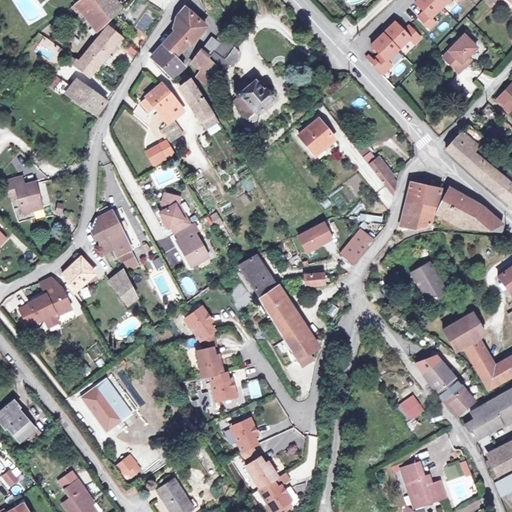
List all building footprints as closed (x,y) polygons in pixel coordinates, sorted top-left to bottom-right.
[(108,23),(91,0),(79,0),(76,3),(98,33),(108,23)] [(91,0),(108,23),(121,9),(114,0),(91,0)] [(418,14),(431,27),(439,20),(434,14),(442,6),(449,0),(453,0),(455,2),(457,0),(420,0),(422,2),(426,6),(418,14)] [(206,26),(185,7),(176,16),(172,30),(175,33),(162,46),(175,58),(190,42),(189,42),(195,35),(197,38),(203,32),(206,26)] [(372,49),(366,55),(383,73),(390,65),(385,60),(397,50),(409,38),(414,44),(420,38),(407,24),(401,29),(397,25),(393,21),(374,39),(378,43),(382,47),(376,53),(372,49)] [(122,37),(109,26),(80,62),(77,60),(73,66),(89,78),(94,72),(97,75),(100,71),(97,68),(122,37)] [(448,52),(442,58),(458,73),(464,67),(460,63),(466,58),(476,48),(463,36),(448,51),(448,52)] [(235,48),(223,40),(217,48),(210,58),(209,59),(217,67),(216,75),(223,75),(230,64),(233,65),(236,63),(238,61),(239,58),(240,56),(239,54),(238,51),(235,48)] [(210,58),(217,48),(208,41),(201,51),(210,58)] [(175,58),(162,46),(151,58),(173,78),(184,67),(175,58)] [(201,51),(192,63),(215,80),(216,75),(217,67),(209,59),(210,58),(201,51)] [(464,67),(469,61),(466,58),(460,63),(464,67)] [(107,101),(77,80),(72,87),(62,80),(53,91),(63,98),(66,94),(96,116),(107,101)] [(191,80),(182,86),(190,100),(188,102),(201,122),(213,115),(191,80)] [(236,98),(238,99),(232,103),(247,120),(255,114),(256,115),(274,100),(273,98),(274,97),(273,93),(271,90),(267,90),(265,89),(264,91),(255,80),(241,92),(239,91),(237,91),(235,92),(234,94),(235,96),(236,98)] [(161,85),(146,98),(155,109),(169,124),(174,121),(183,112),(161,85)] [(511,106),(511,97),(507,92),(498,102),(507,111),(511,106)] [(155,109),(146,98),(139,104),(148,114),(155,109)] [(218,122),(213,115),(201,122),(205,130),(218,122)] [(174,121),(169,124),(160,131),(168,145),(184,134),(174,121)] [(317,121),(299,136),(314,155),(325,146),(326,148),(336,140),(325,128),(324,130),(317,121)] [(485,139),(469,125),(446,149),(480,179),(490,166),(474,153),(485,139)] [(328,150),(326,148),(325,146),(314,155),(317,159),(328,150)] [(157,148),(147,154),(155,168),(165,161),(157,148)] [(376,161),(371,155),(365,160),(394,198),(397,186),(377,160),(376,161)] [(511,183),(490,166),(480,179),(511,206),(511,183)] [(23,178),(8,181),(11,195),(17,194),(22,214),(33,211),(33,209),(41,207),(35,184),(25,187),(23,178)] [(441,189),(410,183),(400,226),(416,227),(417,229),(429,226),(431,226),(441,189)] [(482,209),(449,190),(436,215),(462,228),(470,229),(482,209)] [(178,198),(165,194),(162,205),(165,211),(160,215),(168,230),(172,229),(175,235),(191,226),(187,219),(183,221),(175,206),(178,198)] [(180,199),(178,198),(175,206),(183,221),(187,219),(179,204),(180,199)] [(102,209),(96,212),(96,219),(95,224),(94,228),(91,232),(104,256),(114,251),(124,271),(137,263),(131,250),(111,211),(105,214),(102,209)] [(502,226),(482,209),(470,229),(500,232),(502,226)] [(359,214),(359,221),(381,223),(382,216),(359,214)] [(217,216),(211,218),(217,228),(222,225),(217,216)] [(323,224),(299,237),(307,252),(332,239),(323,224)] [(191,226),(175,235),(179,242),(195,233),(198,232),(194,225),(191,226)] [(195,233),(179,242),(177,243),(191,269),(209,259),(195,233)] [(366,235),(347,259),(354,265),(373,241),(366,235)] [(256,257),(240,267),(259,299),(276,288),(256,257)] [(151,261),(156,269),(162,265),(158,258),(151,261)] [(81,259),(62,276),(73,293),(90,279),(95,274),(81,259)] [(439,280),(429,263),(410,274),(428,305),(444,296),(436,282),(439,280)] [(511,267),(497,277),(510,295),(511,294),(511,267)] [(138,297),(125,272),(111,283),(128,305),(138,297)] [(324,275),(305,276),(306,286),(325,285),(324,275)] [(194,289),(189,277),(183,280),(188,291),(194,289)] [(62,288),(52,278),(39,284),(45,296),(29,303),(30,305),(20,309),(27,325),(37,320),(38,322),(45,318),(55,313),(56,316),(66,311),(68,315),(74,313),(62,288)] [(92,281),(90,279),(73,293),(74,296),(92,281)] [(447,294),(439,280),(436,282),(444,296),(447,294)] [(384,298),(377,287),(367,293),(374,305),(384,298)] [(276,288),(259,299),(264,306),(266,310),(284,300),(276,288)] [(266,310),(277,328),(294,316),(284,300),(266,310)] [(333,318),(339,308),(332,304),(326,314),(333,318)] [(202,308),(185,320),(197,336),(201,341),(211,334),(214,331),(212,328),(209,325),(207,321),(210,318),(202,308)] [(55,313),(45,318),(49,327),(59,322),(56,316),(55,313)] [(472,314),(443,330),(455,353),(463,348),(488,391),(511,376),(511,356),(494,367),(478,339),(484,335),(472,314)] [(279,331),(287,343),(306,333),(294,316),(277,328),(279,331)] [(306,333),(287,343),(289,346),(298,359),(303,356),(308,363),(312,360),(308,353),(315,348),(306,333)] [(213,340),(211,334),(201,341),(202,346),(203,350),(211,348),(214,347),(213,340)] [(511,344),(495,354),(484,335),(478,339),(494,367),(511,356),(511,344)] [(212,352),(211,348),(203,350),(195,352),(201,378),(208,376),(221,373),(218,360),(214,361),(213,356),(212,352)] [(303,356),(298,359),(302,367),(308,363),(303,356)] [(433,359),(416,365),(424,376),(440,365),(433,359)] [(449,372),(440,365),(424,376),(437,393),(456,380),(449,372)] [(149,369),(133,377),(148,404),(164,396),(149,369)] [(221,373),(208,376),(215,402),(235,397),(232,384),(228,385),(227,380),(226,377),(225,372),(221,373)] [(464,389),(456,380),(437,393),(445,404),(464,389)] [(250,399),(261,397),(257,381),(247,383),(250,399)] [(123,420),(99,387),(83,399),(107,431),(123,420)] [(474,401),(464,389),(445,404),(450,410),(455,405),(461,412),(474,401)] [(511,389),(471,413),(475,421),(465,426),(474,441),(511,420),(511,389)] [(201,411),(211,409),(208,392),(198,394),(201,411)] [(413,397),(400,405),(411,419),(422,412),(413,397)] [(14,401),(0,412),(0,423),(6,430),(8,429),(20,443),(35,430),(18,410),(20,408),(14,401)] [(455,405),(450,410),(454,415),(456,417),(461,412),(455,405)] [(249,418),(230,426),(241,450),(252,445),(256,443),(253,436),(251,431),(254,430),(254,428),(249,418)] [(259,456),(252,445),(241,450),(249,462),(259,456)] [(511,447),(489,459),(497,476),(511,468),(511,447)] [(115,464),(126,480),(142,470),(131,454),(115,464)] [(260,455),(259,456),(249,462),(245,465),(260,487),(272,479),(277,476),(270,465),(267,467),(264,462),(260,455)] [(497,476),(489,459),(484,462),(491,479),(497,476)] [(459,462),(464,477),(470,475),(466,460),(459,462)] [(417,463),(400,470),(405,485),(411,483),(415,494),(419,493),(423,502),(430,499),(435,497),(437,501),(445,498),(439,481),(431,484),(428,476),(423,478),(417,463)] [(9,472),(3,477),(11,486),(17,481),(9,472)] [(511,474),(493,485),(499,499),(511,492),(511,474)] [(174,478),(156,490),(170,511),(191,511),(194,510),(190,504),(174,478)] [(272,479),(260,487),(258,488),(273,510),(290,499),(283,488),(280,490),(277,486),(274,482),(272,479)] [(85,490),(78,481),(65,490),(71,499),(63,505),(67,511),(95,511),(91,506),(82,493),(85,490)] [(298,493),(307,489),(303,482),(295,486),(298,493)] [(19,483),(10,489),(15,496),(24,490),(19,483)] [(411,483),(405,485),(413,505),(423,502),(419,493),(415,494),(411,483)] [(94,503),(85,490),(82,493),(91,506),(94,503)] [(52,493),(45,497),(53,508),(59,504),(52,493)] [(20,496),(12,501),(16,508),(25,502),(20,496)]
